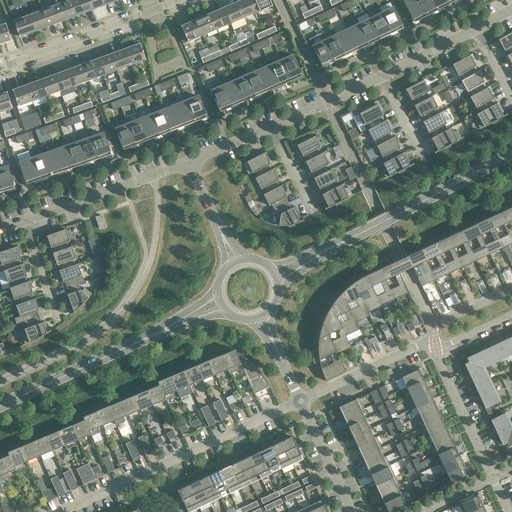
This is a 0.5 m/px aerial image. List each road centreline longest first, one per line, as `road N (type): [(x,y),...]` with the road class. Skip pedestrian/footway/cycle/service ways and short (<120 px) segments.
road 1 (residential): [(64,511),(300,401)]
road 2 (residential): [(0,72),(198,0)]
road 3 (secondary): [(335,246),(511,153)]
road 4 (residential): [(432,346),(510,511)]
road 5 (residential): [(28,223),(189,161)]
road 6 (secondary): [(0,404),(149,337)]
road 7 (residential): [(300,401),(432,346)]
road 8 (residential): [(270,130),(381,79)]
road 9 (residential): [(300,401),(351,511)]
